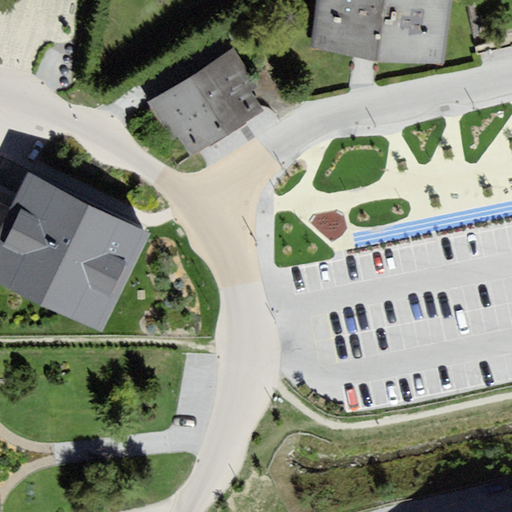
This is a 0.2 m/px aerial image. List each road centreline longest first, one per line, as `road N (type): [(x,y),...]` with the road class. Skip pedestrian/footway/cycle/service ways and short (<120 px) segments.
road 1 (residential): [(212,198),(269,148),(338,109),(511,69)]
road 2 (unknown): [(511,181),(260,227),(281,300)]
road 3 (residential): [(212,198),(237,276),(247,363),(197,511)]
road 4 (unknown): [(281,300),(305,354),(324,366),(511,333)]
road 5 (unknown): [(281,300),(511,257)]
road 6 (residential): [(0,100),(212,198)]
